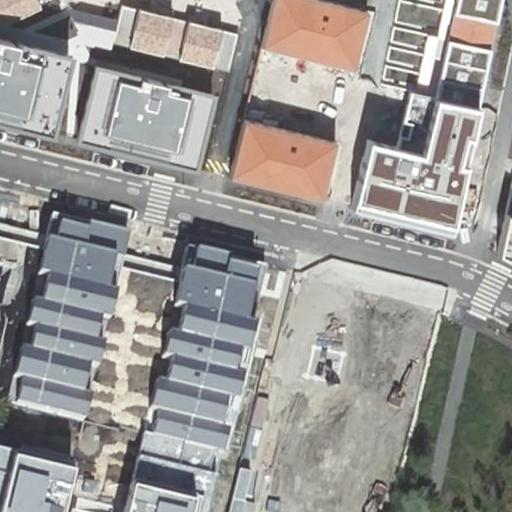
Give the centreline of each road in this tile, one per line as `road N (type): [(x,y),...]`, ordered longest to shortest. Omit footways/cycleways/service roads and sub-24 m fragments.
road 1 (unknown): [(235,511),(300,238)]
road 2 (residential): [(470,280),(207,214)]
road 3 (residential): [(207,214),(253,17),(244,0)]
road 4 (residential): [(207,214),(0,161)]
